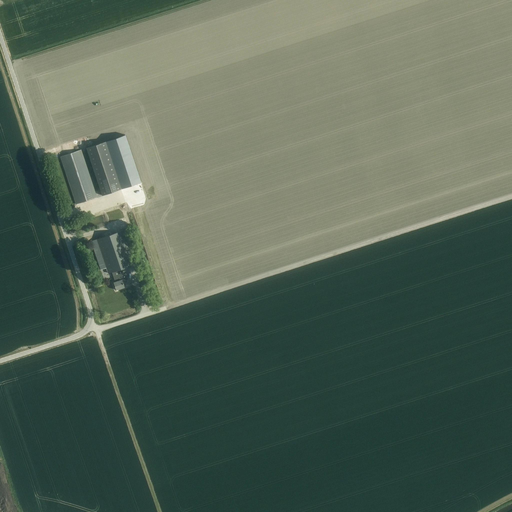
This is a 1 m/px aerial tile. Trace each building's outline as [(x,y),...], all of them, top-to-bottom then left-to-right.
[(107,141),(122,189),(141,183),(126,135),(107,141)] [(121,189),(106,142),(87,148),(102,195),(121,189)] [(98,196),(86,160),(82,148),(62,155),(77,203),(98,196)] [(125,230),(92,241),(101,269),(106,267),(108,273),(134,264),(127,243),(129,242),(125,230)] [(116,290),(125,287),(124,284),(126,283),(127,281),(127,279),(128,279),(126,274),(115,278),(116,282),(114,283),(116,290)]
